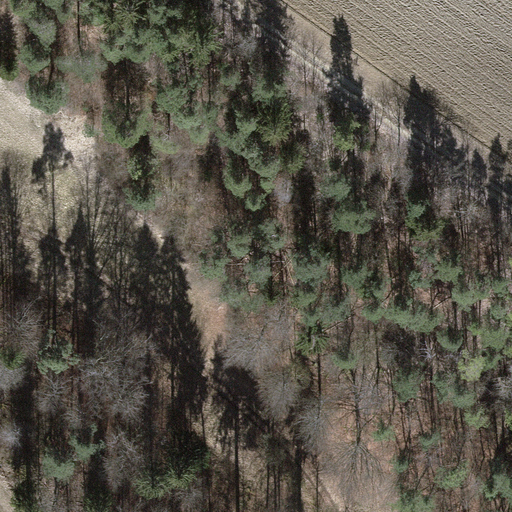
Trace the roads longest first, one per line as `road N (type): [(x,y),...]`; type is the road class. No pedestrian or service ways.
road 1 (track): [(335,511),(271,425),(129,290),(69,245),(0,219)]
road 2 (track): [(216,0),(511,201)]
